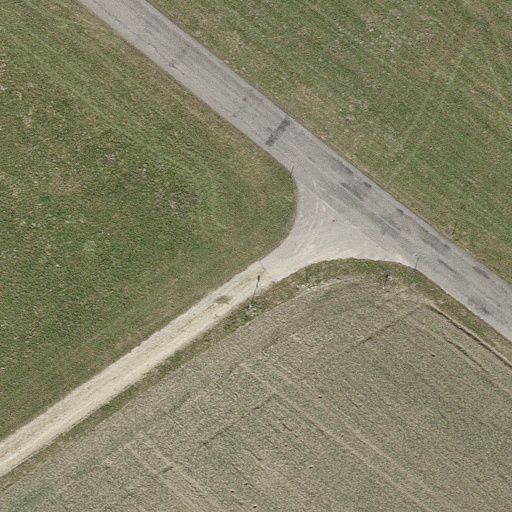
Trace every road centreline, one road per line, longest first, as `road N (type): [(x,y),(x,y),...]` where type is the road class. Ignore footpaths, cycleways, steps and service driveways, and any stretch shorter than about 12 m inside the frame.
road 1 (residential): [(94,0),(511,326)]
road 2 (track): [(0,472),(370,217)]
